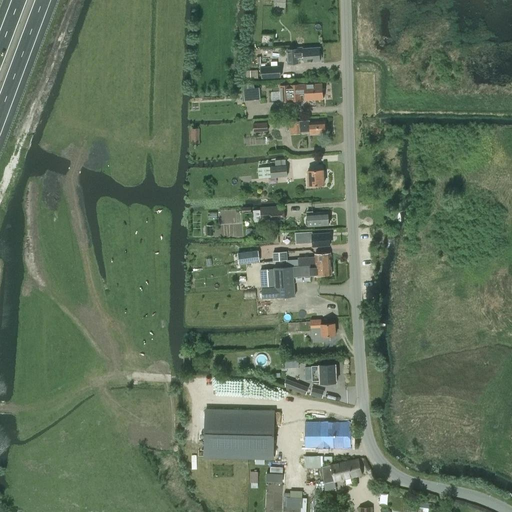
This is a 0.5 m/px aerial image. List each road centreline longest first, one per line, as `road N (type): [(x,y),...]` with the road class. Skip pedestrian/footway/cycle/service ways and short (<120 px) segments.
road 1 (unclassified): [(511,511),(399,478),(379,463),(369,441),(346,0)]
road 2 (motorway): [(0,114),(42,0)]
